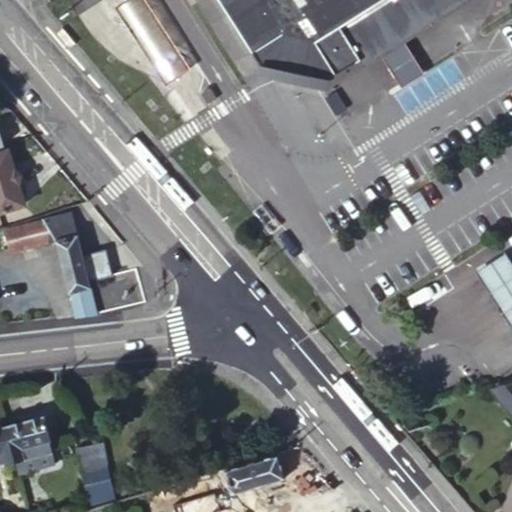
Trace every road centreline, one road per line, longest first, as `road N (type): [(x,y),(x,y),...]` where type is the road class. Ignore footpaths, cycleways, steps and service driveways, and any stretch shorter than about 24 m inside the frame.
road 1 (primary): [(0,25),(250,324)]
road 2 (primary): [(250,324),(0,354)]
road 3 (primary): [(412,511),(250,324)]
